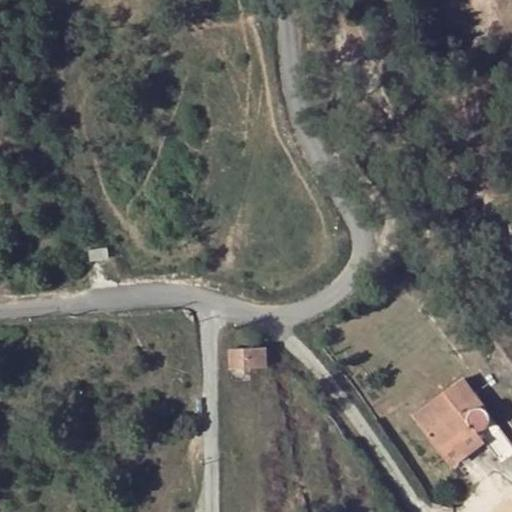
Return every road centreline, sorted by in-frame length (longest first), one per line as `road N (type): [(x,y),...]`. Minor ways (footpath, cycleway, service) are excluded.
road 1 (unclassified): [(284,319),(339,301),(366,258),(361,231),(296,111),(283,0)]
road 2 (unclassified): [(414,511),(284,319)]
road 3 (unclassified): [(0,313),(185,299),(216,308)]
road 4 (unclassified): [(216,308),(212,511)]
